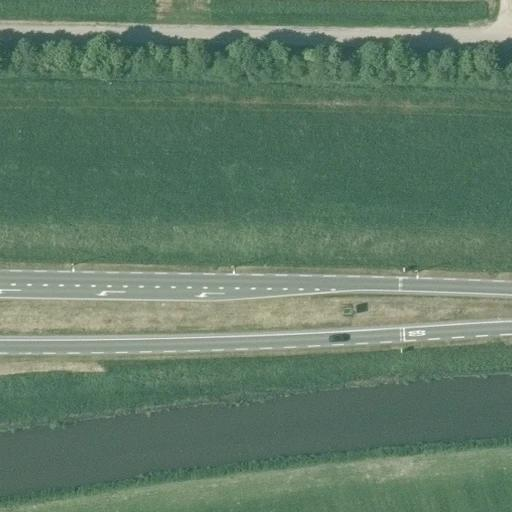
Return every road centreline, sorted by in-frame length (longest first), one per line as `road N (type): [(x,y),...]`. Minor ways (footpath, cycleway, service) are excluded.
road 1 (primary): [(0,348),(511,329)]
road 2 (primary): [(511,289),(0,279)]
road 3 (unclassified): [(0,38),(511,47)]
